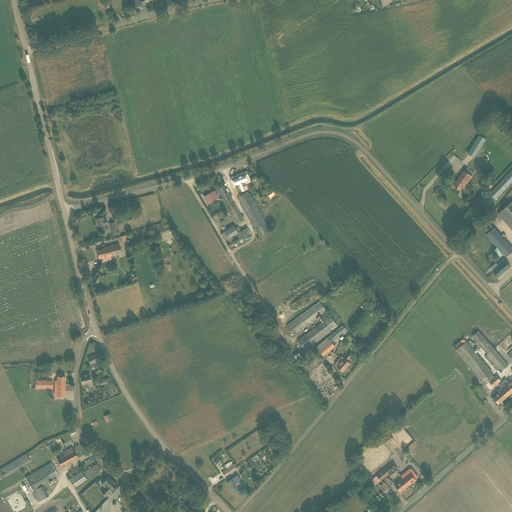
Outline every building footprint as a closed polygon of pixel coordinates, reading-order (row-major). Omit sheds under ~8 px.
[(138,0),(131,2),(133,11),(142,9),(141,4),(141,2),(140,2),(139,0),(138,0)] [(469,151),(467,154),(474,158),(481,147),(486,139),(479,135),(469,151)] [(454,186),(460,191),(463,185),(465,187),(472,176),(474,173),(466,168),(454,186)] [(511,170),(486,198),(482,201),(488,207),(491,203),(511,181),(511,170)] [(246,174),(232,179),(236,187),(246,183),(245,182),(246,182),(247,182),(248,181),(249,181),(246,174)] [(217,190),(237,225),(244,221),(226,190),(224,186),(217,190)] [(204,197),(208,204),(219,198),(215,191),(204,197)] [(256,230),(260,237),(270,231),(255,205),(256,205),(255,202),(254,203),(248,192),(238,198),(252,224),(253,226),(255,228),(254,229),(255,231),(256,230)] [(511,201),(498,215),(511,230),(511,201)] [(101,225),(102,230),(108,229),(106,220),(104,221),(103,217),(96,219),(98,226),(101,225)] [(112,234),(112,237),(120,235),(119,231),(117,232),(115,222),(109,223),(111,234),(112,234)] [(155,225),(158,236),(171,231),(169,225),(166,226),(165,222),(155,225)] [(221,234),(227,245),(243,236),(244,237),(250,234),(247,228),(241,232),(238,227),(236,229),(234,227),(221,234)] [(511,248),(494,228),(486,235),(506,257),(511,251),(511,248)] [(102,250),(97,251),(99,259),(102,258),(103,262),(112,260),(110,256),(121,253),(119,244),(103,248),(103,249),(102,250)] [(493,272),(498,278),(510,266),(504,259),(496,266),(497,266),(494,269),(495,270),(493,272)] [(297,341),(305,351),(331,332),(330,330),(331,329),(332,331),(337,326),(331,317),(330,318),(326,311),(319,302),(286,326),(294,336),(320,316),(324,321),(297,341)] [(319,351),(323,356),(335,347),(331,343),(347,330),(343,325),(316,347),(319,351)] [(478,331),(476,334),(482,341),(478,344),(487,354),(502,371),(508,365),(481,335),(478,331)] [(467,342),(455,351),(479,379),(479,380),(484,386),(485,385),(489,382),(493,387),(501,381),(496,375),(494,377),(492,379),(489,374),(490,373),(492,372),(467,342)] [(339,360),(334,364),(343,372),(350,364),(347,361),(352,356),(349,354),(341,362),(339,360)] [(87,359),(90,364),(98,361),(95,355),(87,359)] [(89,387),(89,389),(94,387),(92,382),(91,382),(89,374),(86,375),(85,375),(85,376),(80,377),(84,389),(89,387)] [(54,396),(64,397),(65,377),(57,376),(57,380),(55,380),(54,396)] [(493,398),(498,404),(511,392),(511,382),(510,380),(497,391),(498,393),(493,398)] [(104,416),(106,423),(113,421),(110,414),(104,416)] [(390,435),(383,440),(386,444),(389,441),(390,442),(393,439),(390,435)] [(65,456),(57,460),(61,468),(74,461),(78,459),(72,447),(66,451),(67,451),(63,453),(65,456)] [(26,454),(1,469),(6,477),(18,469),(28,463),(31,462),(26,454)] [(81,465),(87,478),(100,471),(94,459),(81,465)] [(34,472),(25,478),(39,502),(43,499),(38,488),(43,485),(58,477),(51,463),(34,472)] [(371,480),(375,485),(396,468),(392,463),(371,480)] [(235,464),(222,472),(225,477),(238,468),(236,464),(235,465),(235,464)] [(407,483),(409,485),(415,480),(415,479),(418,476),(411,469),(409,468),(401,475),(403,478),(405,481),(407,480),(409,482),(407,483)] [(69,480),(74,488),(86,480),(81,472),(69,480)] [(231,480),(227,483),(234,493),(239,489),(240,489),(243,486),(239,481),(241,480),(237,475),(232,479),(231,480)] [(104,488),(101,492),(102,493),(106,496),(111,491),(117,485),(108,477),(105,480),(102,484),(105,487),(104,488)] [(399,481),(394,485),(395,487),(397,488),(400,492),(409,485),(407,483),(409,482),(407,480),(405,481),(403,478),(399,481)] [(381,482),(387,489),(390,487),(384,480),(381,482)]
